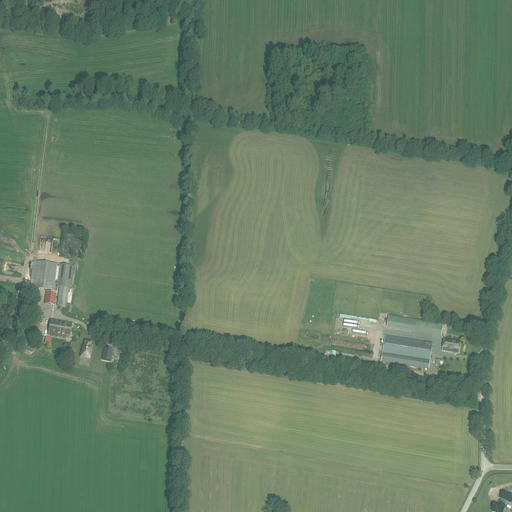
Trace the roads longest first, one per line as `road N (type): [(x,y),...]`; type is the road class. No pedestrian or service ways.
road 1 (track): [(483,397),(105,340),(74,320),(41,319)]
road 2 (unclassified): [(484,467),(487,336),(511,225)]
